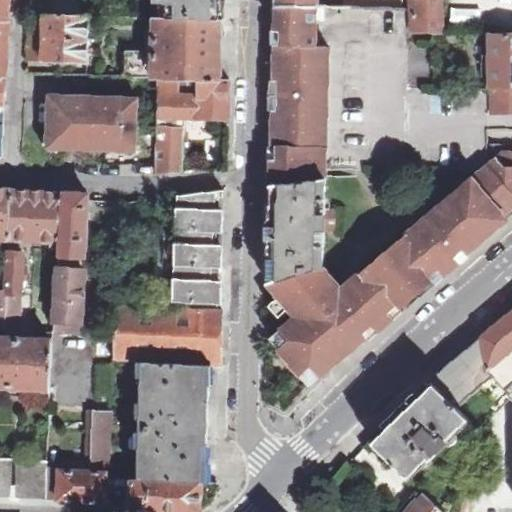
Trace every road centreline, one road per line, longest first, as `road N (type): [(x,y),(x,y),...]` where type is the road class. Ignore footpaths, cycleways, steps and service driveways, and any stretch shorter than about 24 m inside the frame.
road 1 (tertiary): [(276,481),(511,265)]
road 2 (residential): [(247,176),(240,437),(276,481)]
road 3 (residential): [(11,182),(247,176)]
road 4 (residential): [(20,0),(11,182)]
road 5 (residential): [(251,0),(247,176)]
